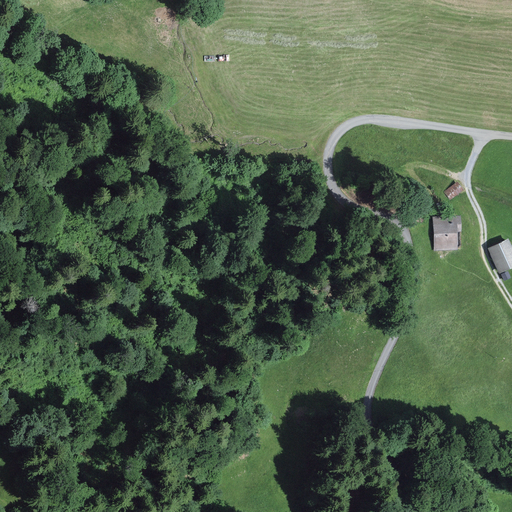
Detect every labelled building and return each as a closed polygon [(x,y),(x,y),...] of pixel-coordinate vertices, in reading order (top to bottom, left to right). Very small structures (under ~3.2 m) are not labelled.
[(457,181),(443,192),(450,200),(464,190),(457,181)] [(459,216),(431,217),(433,251),(457,250),(456,232),(460,232),(459,216)] [(511,249),(508,239),(487,248),(499,274),(511,267),(511,249)] [(507,271),(500,275),(503,281),(510,278),(507,271)] [(367,511),(365,490),(348,492),(349,511),(367,511)]
